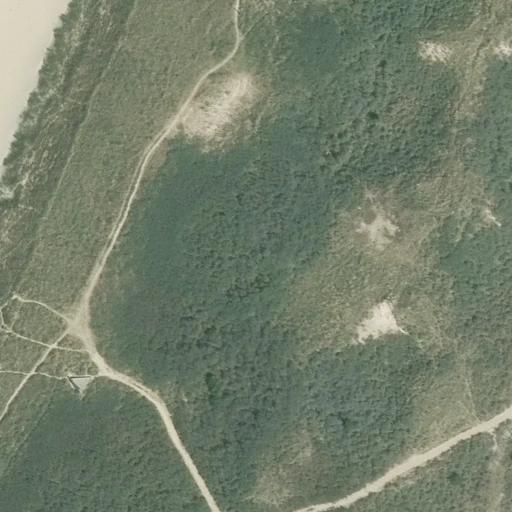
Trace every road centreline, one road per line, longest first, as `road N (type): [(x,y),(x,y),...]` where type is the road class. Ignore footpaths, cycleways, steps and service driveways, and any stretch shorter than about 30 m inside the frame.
road 1 (track): [(303,511),(511,409)]
road 2 (track): [(106,371),(152,398),(213,511)]
